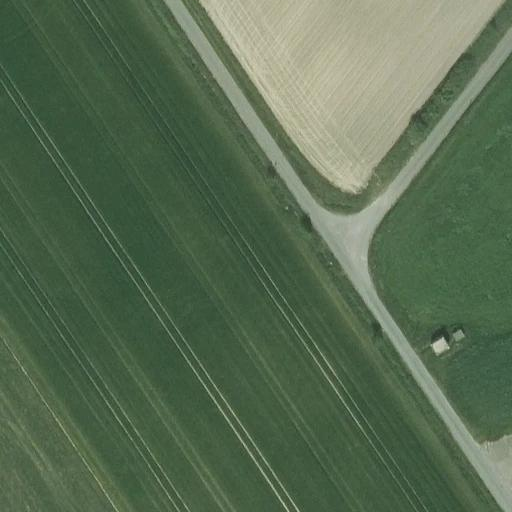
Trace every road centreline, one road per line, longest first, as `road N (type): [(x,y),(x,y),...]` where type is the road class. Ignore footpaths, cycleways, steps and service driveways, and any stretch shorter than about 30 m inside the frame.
road 1 (unclassified): [(511,505),(342,251)]
road 2 (unclassified): [(342,251),(172,0)]
road 3 (unclassified): [(342,251),(511,36)]
